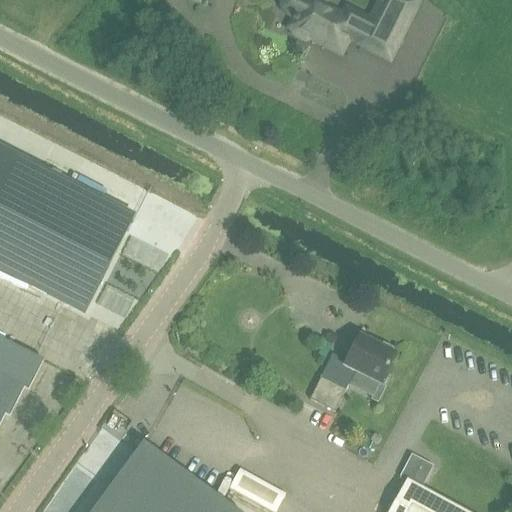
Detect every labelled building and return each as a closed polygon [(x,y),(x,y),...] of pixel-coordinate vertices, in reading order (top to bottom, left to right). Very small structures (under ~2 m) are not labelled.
[(287,13),(294,17),(288,28),(292,31),(294,34),(305,40),(309,38),(340,54),(352,30),(363,34),(359,43),(390,59),(417,4),(418,3),(412,0),(411,0),(379,0),(366,28),(322,6),(320,11),(303,2),(304,0),(281,0),(282,0),(281,1),(281,2),(281,3),(281,4),(281,5),(281,6),(281,7),(282,7),(282,8),(282,9),(283,9),(283,10),(283,11),(284,11),(284,12),(285,12),(285,13),(286,13),(287,13)] [(0,266),(87,310),(133,219),(0,151),(0,266)] [(0,425),(6,414),(11,417),(25,388),(30,390),(45,359),(0,336),(0,425)] [(380,383),(395,354),(360,336),(347,360),(333,353),(311,397),(335,410),(355,371),(380,383)] [(317,356),(325,360),(332,347),(324,343),(317,356)] [(232,511),(139,444),(88,511),(232,511)] [(402,486),(387,511),(469,511),(422,486),(433,467),(410,455),(399,478),(402,486)] [(240,470),(229,489),(271,511),(275,511),(285,495),(240,470)]
